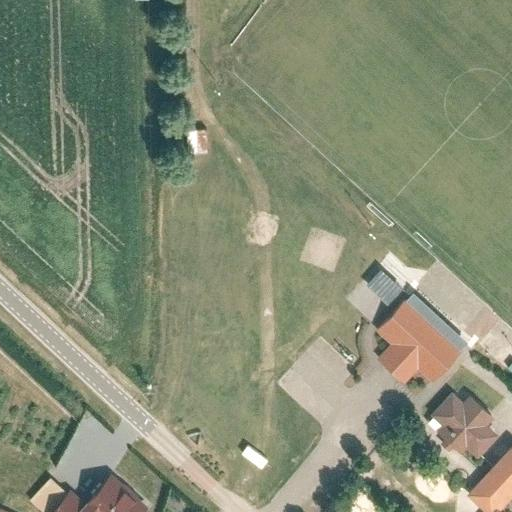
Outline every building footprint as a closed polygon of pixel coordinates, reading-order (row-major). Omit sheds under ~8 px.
[(185,127),(186,152),(206,151),(205,126),(185,127)] [(434,378),(460,350),(404,299),(378,326),(394,342),(379,358),(402,379),(418,363),(434,378)] [(511,349),(489,333),(479,347),(511,371),(511,349)] [(466,442),(477,452),(494,433),(483,423),(491,415),(471,396),(463,405),(452,395),(435,413),(446,423),(439,430),(459,449),(466,442)] [(511,511),(511,449),(472,492),(493,511),(492,511),(511,511)] [(143,511),(153,502),(117,468),(89,496),(76,484),(49,511),(143,511)] [(48,475),(30,498),(48,511),(66,488),(48,475)]
